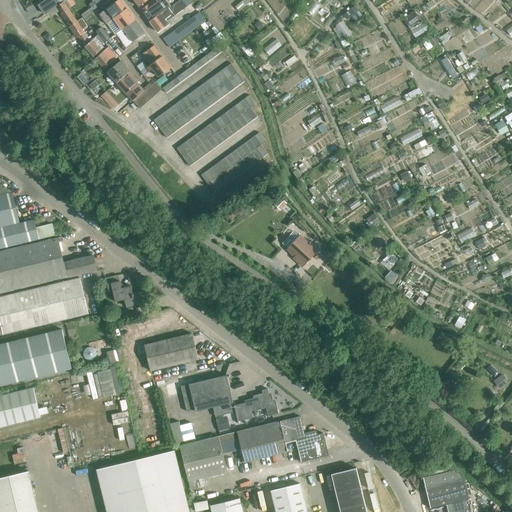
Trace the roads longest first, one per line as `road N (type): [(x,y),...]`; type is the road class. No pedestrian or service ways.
road 1 (residential): [(511,475),(422,396),(202,238),(2,4)]
road 2 (unclassified): [(411,511),(372,448),(0,161)]
